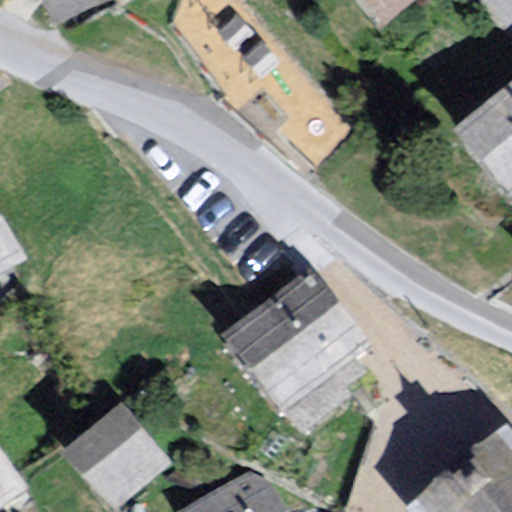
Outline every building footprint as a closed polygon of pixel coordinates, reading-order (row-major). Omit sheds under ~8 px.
[(104,0),(25,0),(43,35),(106,3),(104,0)] [(332,0),(362,34),(401,0),(332,0)] [(511,0),(498,0),(511,15),(511,0)] [(511,81),(427,148),(475,208),(511,179),(511,81)] [(0,230),(0,273),(19,262),(0,230)] [(371,356),(304,280),(222,353),(305,445),(350,404),(346,399),(367,380),(357,368),(371,356)] [(112,412),(51,465),(91,511),(106,511),(159,466),(112,412)] [(511,511),(511,456),(499,441),(414,511),(511,511)] [(275,511),(255,476),(188,511),(275,511)] [(0,478),(0,505),(12,497),(0,478)]
